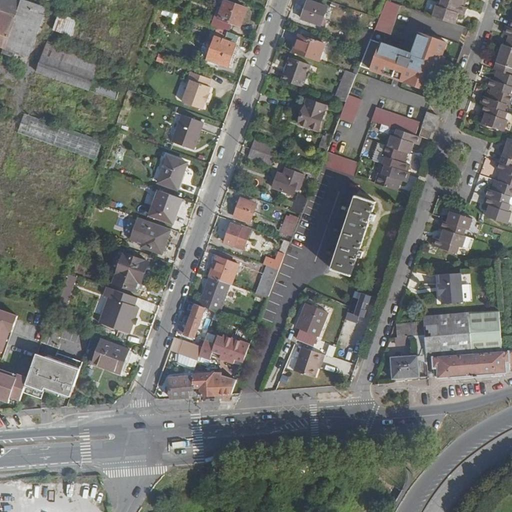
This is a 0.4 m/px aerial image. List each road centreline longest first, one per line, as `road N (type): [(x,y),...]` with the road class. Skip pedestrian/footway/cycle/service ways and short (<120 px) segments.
road 1 (residential): [(281,0),(144,386),(139,427)]
road 2 (residential): [(494,0),(358,408)]
road 3 (residential): [(357,418),(170,432),(151,438),(139,454)]
road 4 (residential): [(358,408),(139,427)]
road 5 (residential): [(139,454),(355,433)]
road 6 (residential): [(0,462),(21,450),(119,444),(139,427)]
road 7 (primary): [(511,414),(456,446),(406,511)]
road 8 (residential): [(511,391),(444,409),(373,411)]
road 9 (residential): [(139,427),(0,436)]
road 10 (residential): [(0,462),(139,454)]
